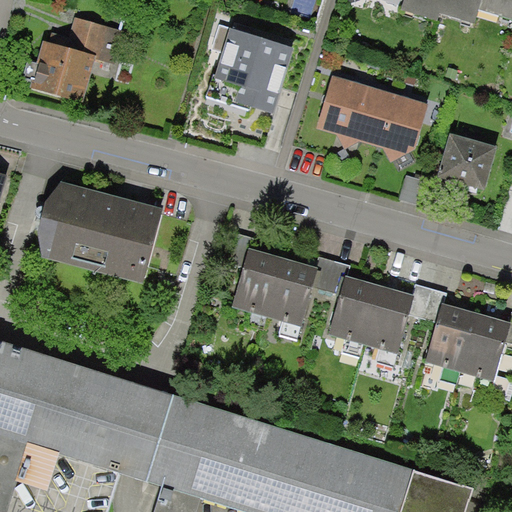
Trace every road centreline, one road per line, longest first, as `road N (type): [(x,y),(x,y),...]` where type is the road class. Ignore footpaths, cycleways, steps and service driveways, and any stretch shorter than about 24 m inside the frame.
road 1 (residential): [(0,120),(511,257)]
road 2 (unknown): [(17,307),(5,288),(8,265),(42,132)]
road 3 (unknown): [(207,177),(173,335),(156,344)]
road 4 (unknown): [(156,344),(157,372),(125,511)]
road 5 (unknown): [(156,344),(49,322),(17,307)]
